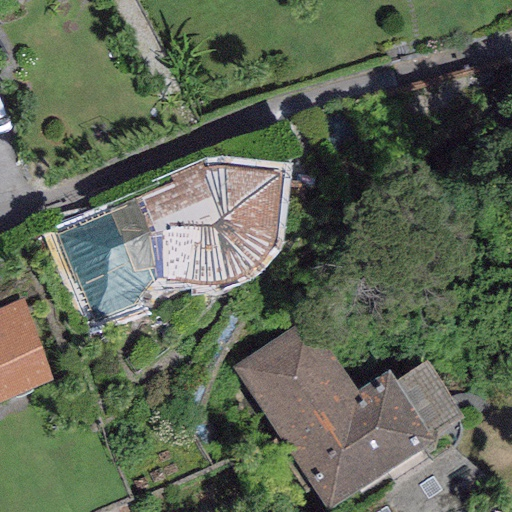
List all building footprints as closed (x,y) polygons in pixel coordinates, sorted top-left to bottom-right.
[(117,203),(76,235),(92,266),(101,279),(112,285),(126,284),(141,283),(154,279),(169,277),(180,279),(192,282),(206,282),(222,280),(237,276),(251,268),(261,257),(268,245),(272,236),(280,168),(261,167),(226,163),(211,163),(203,166),(200,159),(169,173),(172,179),(117,203)] [(0,398),(53,377),(24,297),(0,307),(0,398)] [(308,313),(233,363),(327,507),(434,438),(431,434),(393,376),(386,366),(356,386),(308,313)] [(393,376),(431,434),(464,414),(427,355),(393,376)] [(140,511),(136,501),(107,511),(140,511)]
